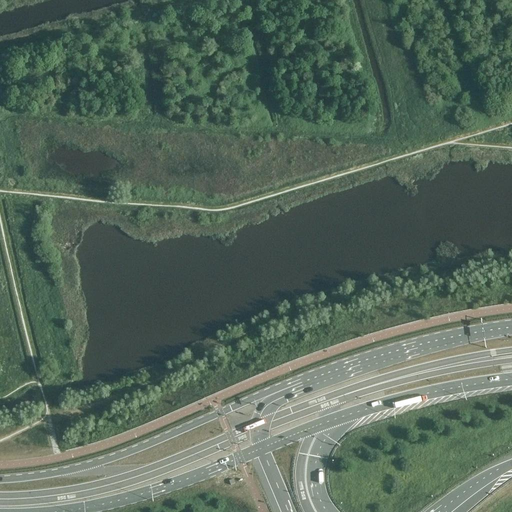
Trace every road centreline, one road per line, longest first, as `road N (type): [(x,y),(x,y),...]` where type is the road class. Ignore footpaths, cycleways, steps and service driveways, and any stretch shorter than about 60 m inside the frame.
road 1 (track): [(0,116),(408,138)]
road 2 (secondary): [(282,390),(92,464),(0,480)]
road 3 (secondary): [(511,327),(425,343),(282,390)]
road 4 (track): [(219,0),(0,58)]
road 5 (secondary): [(63,511),(142,494),(261,448)]
road 6 (secondary): [(327,421),(511,380)]
road 7 (track): [(372,0),(412,153)]
road 8 (track): [(365,139),(376,113),(345,0)]
road 9 (track): [(256,0),(280,131)]
